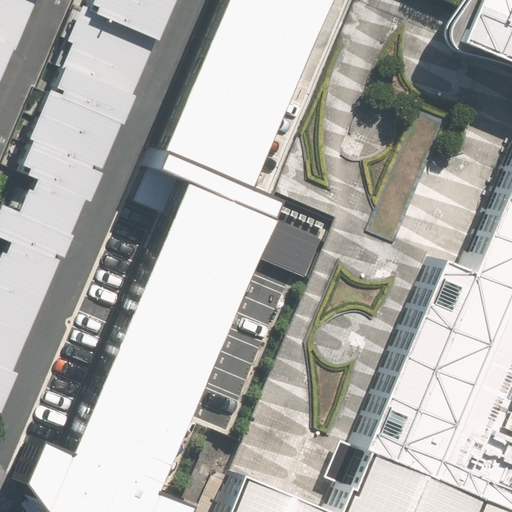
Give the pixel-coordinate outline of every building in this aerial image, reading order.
[(0,0),(0,21),(18,29),(29,0),(0,0)] [(309,0),(211,0),(147,157),(172,168),(161,195),(57,447),(27,435),(11,472),(39,511),(173,511),(181,494),(141,477),(259,191),(235,181),(309,0)] [(150,23),(95,0),(70,0),(62,21),(138,52),(150,23)] [(160,0),(95,0),(150,23),(160,0)] [(511,0),(463,0),(455,18),(445,44),(511,71),(511,0)] [(0,59),(4,62),(18,29),(0,21),(0,59)] [(138,52),(62,21),(50,50),(126,81),(138,52)] [(126,81),(50,50),(38,79),(114,110),(126,81)] [(114,110),(38,79),(26,109),(102,140),(114,110)] [(102,140),(26,109),(14,138),(90,169),(102,140)] [(511,511),(511,137),(455,274),(425,262),(347,449),(351,450),(499,511),(511,511)] [(90,169),(14,138),(2,167),(24,176),(78,198),(90,169)] [(78,198),(24,176),(12,205),(66,228),(78,198)] [(12,205),(0,200),(0,234),(54,257),(66,228),(12,205)] [(0,234),(0,277),(39,294),(54,257),(0,234)] [(0,277),(0,320),(23,330),(39,294),(0,277)] [(0,320),(0,363),(8,367),(23,330),(0,320)] [(342,471),(336,489),(391,511),(499,511),(351,450),(342,471)] [(391,511),(336,489),(332,487),(322,511),(314,511),(223,476),(209,511),(391,511)]
